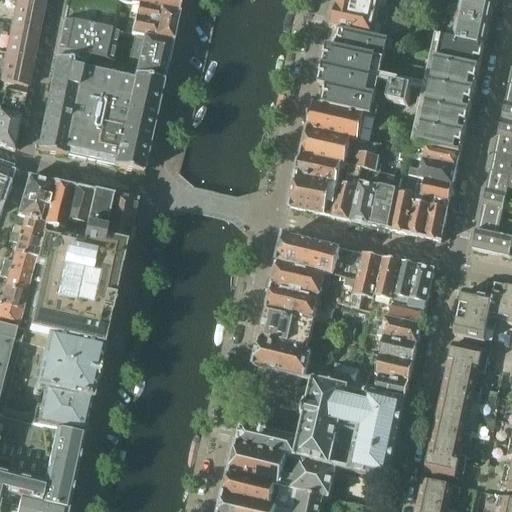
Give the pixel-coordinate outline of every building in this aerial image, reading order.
[(43,9),(44,0),(5,0),(6,1),(16,3),(43,9)] [(106,0),(67,0),(63,21),(116,33),(116,32),(115,32),(120,5),(122,5),(122,4),(111,1),(106,0)] [(111,0),(111,1),(122,4),(178,16),(181,0),(111,0)] [(337,0),(336,6),(388,17),(390,8),(380,6),(381,0),(337,0)] [(436,0),(435,7),(444,9),(445,0),(436,0)] [(485,47),(494,0),(455,0),(454,5),(448,4),(446,15),(452,17),(446,38),(485,47)] [(38,35),(43,9),(16,3),(11,30),(38,35)] [(130,35),(116,32),(116,33),(119,34),(134,37),(171,45),(178,16),(122,4),(122,5),(134,8),(130,35)] [(386,25),(388,17),(336,6),(331,27),(339,29),(378,39),(381,24),(386,25)] [(63,21),(55,65),(84,74),(85,66),(163,83),(171,45),(134,37),(128,67),(113,63),(119,34),(116,33),(63,21)] [(368,95),(376,60),(384,62),(387,51),(389,42),(389,41),(378,39),(339,29),(335,48),(327,46),(319,86),(327,88),(325,97),(323,105),(372,116),(374,108),(377,97),(368,95)] [(32,62),(38,35),(11,30),(5,56),(32,62)] [(469,118),(485,47),(446,38),(442,37),(442,38),(442,39),(426,111),(425,117),(424,123),(457,130),(458,128),(466,130),(466,129),(467,129),(467,126),(469,118)] [(27,89),(32,62),(5,56),(0,82),(0,83),(26,89),(27,89)] [(142,176),(163,83),(85,66),(84,74),(55,65),(38,148),(42,154),(142,176)] [(511,222),(502,220),(504,214),(506,204),(509,190),(511,191),(511,77),(483,209),(481,216),(473,252),(511,260),(511,222)] [(408,108),(412,90),(412,89),(393,85),(389,104),(408,108)] [(26,95),(25,95),(2,91),(0,100),(0,148),(14,154),(26,95)] [(377,119),(372,118),(372,117),(372,116),(323,105),(323,107),(315,105),(309,132),(376,147),(378,147),(384,121),(376,120),(377,119)] [(461,157),(467,129),(466,129),(466,130),(458,128),(457,130),(424,123),(419,146),(418,146),(419,147),(461,157)] [(309,132),(304,157),(361,170),(377,174),(379,158),(374,157),(376,147),(309,132)] [(458,170),(461,157),(419,147),(418,151),(423,152),(422,162),(458,170)] [(357,190),(361,170),(304,157),(299,176),(340,186),(357,190)] [(454,189),(458,170),(422,162),(420,172),(411,170),(409,178),(420,181),(454,189)] [(0,168),(0,199),(10,172),(0,168)] [(357,190),(350,223),(370,228),(381,175),(377,174),(361,170),(357,190)] [(381,175),(370,228),(390,232),(402,179),(381,175)] [(340,186),(299,176),(292,210),(333,219),(340,186)] [(402,179),(390,232),(408,237),(417,197),(420,181),(409,178),(402,176),(402,179)] [(44,226),(53,185),(28,179),(16,218),(24,220),(44,226)] [(450,204),(454,189),(420,181),(417,197),(433,200),(450,204)] [(44,226),(41,238),(59,242),(73,189),(53,185),(44,226)] [(350,223),(357,190),(340,186),(333,219),(350,223)] [(84,231),(93,194),(73,189),(59,242),(81,247),(83,238),(70,235),(71,228),(84,231)] [(40,238),(38,243),(34,261),(29,278),(25,296),(20,314),(16,330),(23,332),(26,333),(46,337),(102,350),(126,245),(103,240),(112,199),(93,194),(84,231),(83,238),(81,247),(59,242),(41,238),(40,238)] [(424,240),(433,200),(417,197),(408,237),(424,240)] [(131,203),(112,199),(103,240),(126,245),(134,208),(131,203)] [(442,244),(450,204),(433,200),(424,240),(442,244)] [(14,227),(12,235),(38,243),(40,238),(41,238),(44,226),(24,220),(22,230),(14,227)] [(38,243),(12,235),(9,244),(17,246),(15,255),(34,261),(38,243)] [(284,243),(279,267),(349,283),(348,289),(357,291),(365,257),(288,240),(284,243)] [(34,261),(15,255),(12,265),(4,263),(1,270),(29,278),(34,261)] [(357,291),(353,310),(360,312),(363,299),(374,302),(384,261),(365,257),(357,291)] [(384,261),(374,302),(371,314),(389,319),(390,319),(394,302),(402,265),(384,261)] [(418,269),(402,265),(394,302),(407,305),(410,305),(418,269)] [(349,283),(279,267),(273,290),(319,301),(319,298),(322,299),(325,285),(337,287),(333,304),(351,308),(351,310),(353,310),(357,291),(348,289),(349,283)] [(410,305),(407,305),(406,309),(426,314),(435,273),(418,269),(410,305)] [(29,278),(1,270),(0,274),(0,278),(7,280),(4,290),(25,296),(29,278)] [(511,290),(487,285),(484,298),(464,293),(454,338),(485,345),(488,330),(495,331),(497,323),(509,325),(508,326),(511,327),(511,290)] [(0,298),(0,307),(20,314),(25,296),(4,290),(2,299),(0,298)] [(269,308),(315,319),(316,319),(319,304),(318,304),(319,301),(273,290),(269,308)] [(394,302),(390,319),(422,328),(426,314),(406,309),(407,305),(394,302)] [(20,314),(0,307),(0,326),(16,330),(20,314)] [(315,319),(269,308),(262,341),(308,352),(315,321),(315,319)] [(389,319),(371,314),(369,323),(384,326),(381,338),(419,346),(422,328),(390,319),(389,319)] [(3,409),(19,345),(23,332),(16,330),(0,326),(0,418),(6,420),(8,411),(3,409)] [(43,350),(46,337),(26,333),(23,332),(19,345),(25,346),(43,350)] [(8,411),(6,420),(82,438),(85,428),(84,428),(90,403),(91,403),(103,350),(102,350),(46,337),(43,350),(34,392),(44,394),(37,420),(8,411)] [(385,340),(381,357),(414,365),(419,346),(381,338),(381,339),(385,340)] [(308,352),(262,341),(256,368),(305,380),(311,353),(308,352)] [(452,346),(447,367),(486,375),(491,354),(452,346)] [(410,384),(414,365),(381,357),(377,376),(379,376),(379,377),(410,384)] [(331,375),(329,383),(351,388),(366,392),(367,386),(368,379),(357,376),(359,371),(334,364),(331,375)] [(447,367),(443,388),(481,396),(483,387),(478,386),(480,376),(486,377),(486,375),(447,367)] [(406,402),(410,384),(379,377),(379,376),(377,376),(376,377),(380,378),(376,394),(376,395),(406,402)] [(331,467),(348,471),(347,473),(378,480),(389,482),(406,402),(376,395),(376,394),(366,392),(364,397),(349,394),(351,388),(329,383),(329,384),(311,380),(297,438),(270,432),(270,431),(260,429),(260,430),(243,427),(239,444),(287,457),(298,459),(331,467)] [(481,396),(443,388),(438,409),(472,416),(474,404),(479,406),(481,396)] [(438,409),(434,430),(472,439),(474,429),(469,428),(472,416),(438,409)] [(0,504),(2,497),(61,511),(65,511),(68,502),(82,438),(6,420),(0,418),(0,504)] [(472,439),(434,430),(429,451),(467,460),(468,458),(463,457),(465,447),(470,448),(472,439)] [(287,457),(239,444),(231,476),(252,481),(253,474),(288,483),(287,490),(325,499),(335,501),(340,473),(330,471),(331,467),(298,459),(294,477),(283,475),(287,457)] [(511,447),(508,446),(506,456),(511,457),(508,467),(503,466),(503,467),(511,469),(511,447)] [(467,460),(429,451),(424,475),(462,483),(467,460)] [(511,469),(503,467),(498,491),(511,493),(511,469)] [(231,476),(226,497),(269,508),(270,503),(275,504),(279,488),(287,490),(288,483),(253,474),(252,481),(231,476)] [(423,483),(419,504),(449,510),(452,499),(459,500),(461,491),(423,483)] [(269,508),(226,497),(222,511),(321,511),(325,499),(287,490),(279,488),(275,504),(270,503),(269,508)] [(0,504),(0,511),(61,511),(2,497),(0,504)] [(501,511),(511,511),(511,502),(498,499),(496,508),(502,510),(501,511)]
